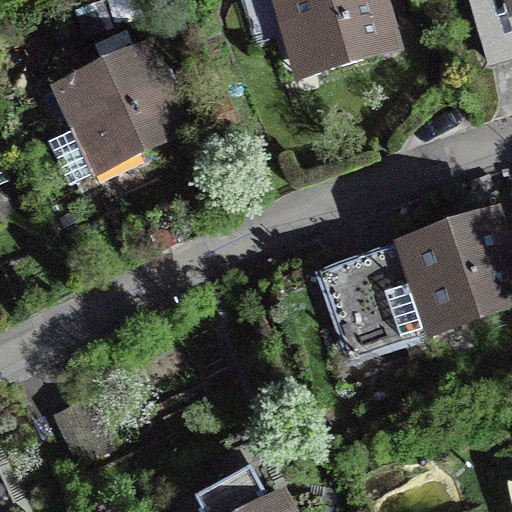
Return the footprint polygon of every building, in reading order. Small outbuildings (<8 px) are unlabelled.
[(287,36),(299,77),(395,49),(381,0),(242,0),(256,45),(287,36)] [(511,0),(470,0),(488,60),(511,52),(511,0)] [(150,48),(53,93),(91,177),(189,132),(150,48)] [(511,305),(511,259),(496,215),(463,226),(462,224),(398,247),(403,259),(324,287),(351,362),(511,305)] [(89,403),(60,417),(83,464),(112,450),(89,403)] [(0,509),(16,502),(0,468),(0,509)] [(202,511),(290,511),(282,497),(269,504),(250,469),(195,499),(202,511)]
